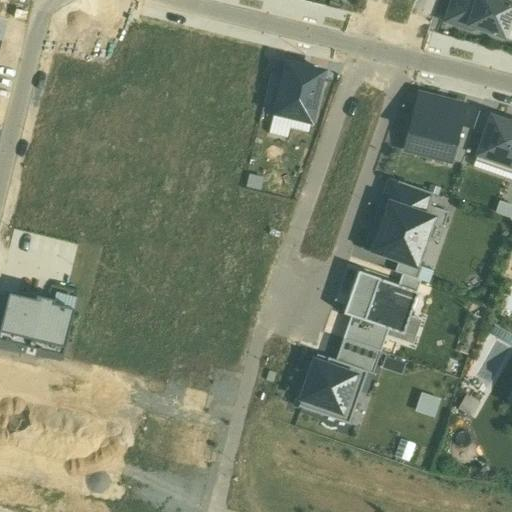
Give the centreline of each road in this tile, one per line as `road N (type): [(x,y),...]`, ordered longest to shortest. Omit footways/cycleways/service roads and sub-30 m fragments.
road 1 (residential): [(408,58),(317,319),(303,327),(265,317)]
road 2 (residential): [(265,317),(360,47)]
road 3 (residential): [(0,193),(49,0)]
road 4 (residential): [(169,0),(360,47)]
road 5 (unknown): [(0,349),(147,388)]
